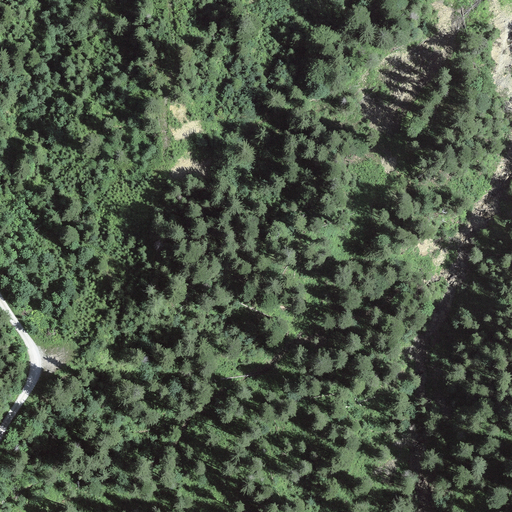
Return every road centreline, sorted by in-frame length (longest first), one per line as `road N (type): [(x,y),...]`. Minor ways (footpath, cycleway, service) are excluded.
road 1 (track): [(0,292),(35,367),(0,432)]
road 2 (track): [(167,142),(171,0)]
